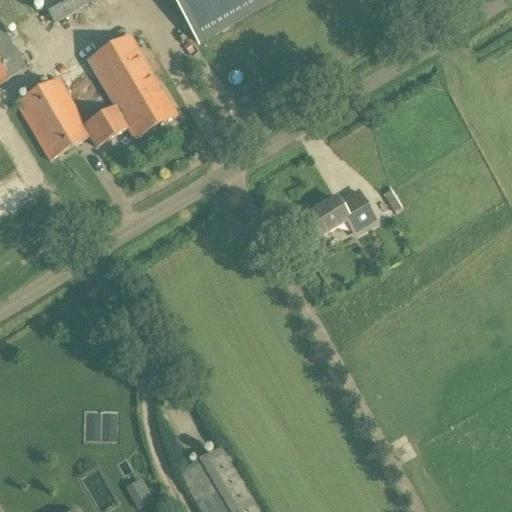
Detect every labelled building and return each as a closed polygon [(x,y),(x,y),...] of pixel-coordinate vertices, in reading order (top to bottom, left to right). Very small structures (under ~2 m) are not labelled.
[(37,0),(54,26),(100,0),(37,0)] [(170,0),(199,49),(282,0),(170,0)] [(0,85),(28,70),(0,23),(0,85)] [(134,144),(176,118),(129,39),(87,64),(114,109),(85,126),(59,80),(14,106),(48,164),(90,139),(96,149),(127,131),(134,144)] [(329,158),(345,175),(354,167),(337,150),(329,158)] [(394,214),(401,209),(390,192),(383,197),(394,214)] [(357,193),(339,204),(336,199),(314,213),(312,209),(293,221),(302,236),(304,235),(311,246),(347,223),(356,238),(376,225),(357,193)] [(261,511),(223,448),(177,475),(198,511),(261,511)]
